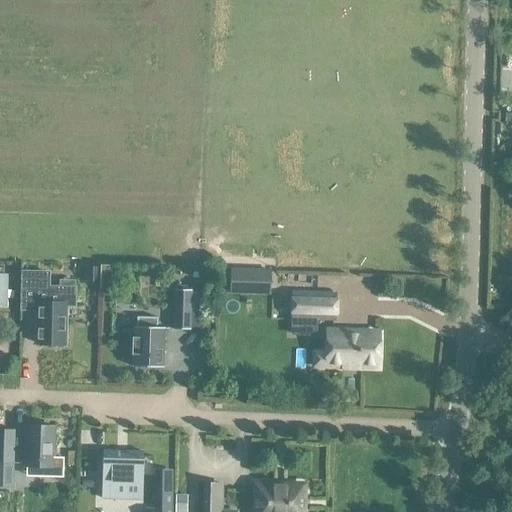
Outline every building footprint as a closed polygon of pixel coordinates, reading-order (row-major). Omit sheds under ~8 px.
[(100,283),(100,268),(86,267),(85,282),(100,283)] [(272,272),(272,270),(232,269),(232,271),(231,292),(271,293),(272,272)] [(22,271),(21,310),(37,310),(36,345),(66,346),(67,306),(76,306),(76,287),(50,286),(50,272),(22,271)] [(121,296),(136,296),(135,307),(174,308),(175,283),(122,281),(121,296)] [(191,290),(175,290),(174,330),(190,330),(191,290)] [(336,293),(293,292),(292,319),(335,320),(336,293)] [(281,338),(280,322),(280,311),(238,312),(239,340),(281,338)] [(133,367),(163,368),(164,328),(157,328),(157,318),(137,317),(136,327),(134,327),(134,338),(132,337),(132,355),(133,355),(133,367)] [(378,333),(328,331),(327,366),(342,366),(342,369),(358,369),(358,367),(377,367),(378,333)] [(0,378),(33,378),(33,351),(0,351),(0,378)] [(60,415),(61,428),(82,427),(81,414),(60,415)] [(205,445),(227,429),(221,420),(199,436),(205,445)] [(54,427),(26,426),(25,466),(39,466),(39,476),(63,477),(63,458),(53,458),(54,427)] [(0,487),(13,488),(15,430),(0,429),(0,487)] [(104,451),(102,498),(141,500),(143,452),(104,451)] [(170,511),(171,481),(156,481),(156,511),(170,511)] [(268,509),(268,511),(303,511),(304,486),(256,485),(255,508),(268,509)] [(221,490),(199,489),(198,511),(228,511),(229,511),(221,511),(221,490)] [(187,511),(187,495),(176,495),(176,511),(187,511)]
